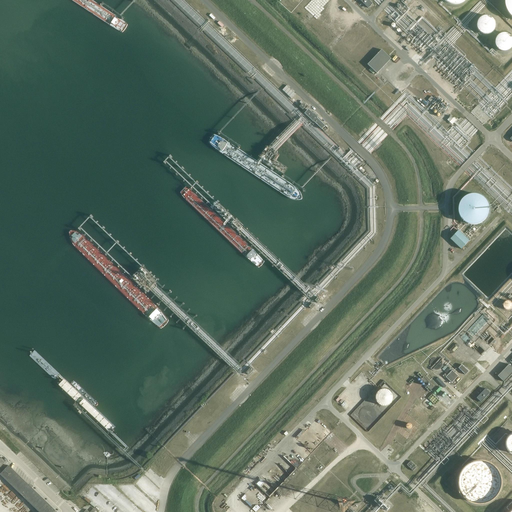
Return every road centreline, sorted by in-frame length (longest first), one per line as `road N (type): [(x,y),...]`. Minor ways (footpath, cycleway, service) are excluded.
road 1 (unclassified): [(395,468),(326,402),(444,271),(446,204)]
road 2 (unknown): [(326,402),(231,496),(236,511)]
road 3 (unclassified): [(486,378),(395,468)]
